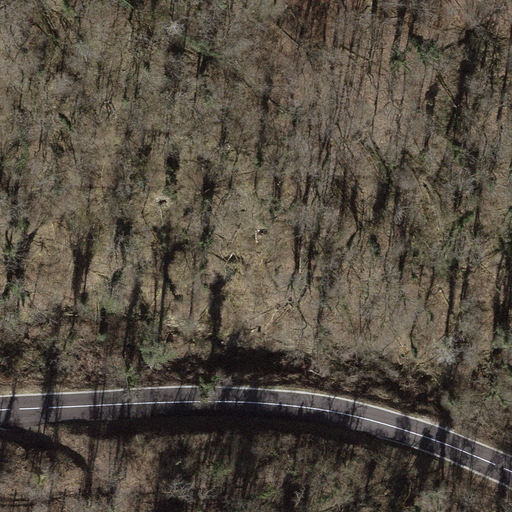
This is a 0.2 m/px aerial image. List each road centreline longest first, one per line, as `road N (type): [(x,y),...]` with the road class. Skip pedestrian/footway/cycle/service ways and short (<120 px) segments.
road 1 (tertiary): [(511,474),(421,435),(334,412),(0,411)]
road 2 (track): [(126,511),(128,492),(95,452),(0,414)]
